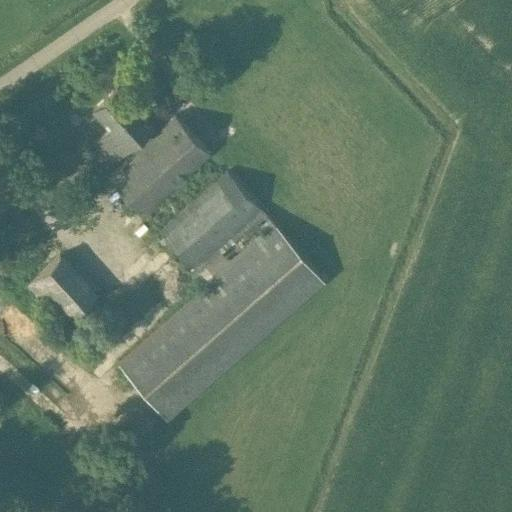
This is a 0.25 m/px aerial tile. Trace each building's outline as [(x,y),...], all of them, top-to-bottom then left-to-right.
[(92,108),(111,129),(97,141),(115,160),(153,126),(117,86),(92,108)] [(175,114),(107,174),(143,213),(210,152),(175,114)] [(159,229),(204,285),(276,223),(226,170),(159,229)] [(276,223),(204,285),(119,361),(167,417),(325,280),(276,223)] [(62,252),(43,268),(28,281),(26,283),(61,324),(98,292),(62,252)]
